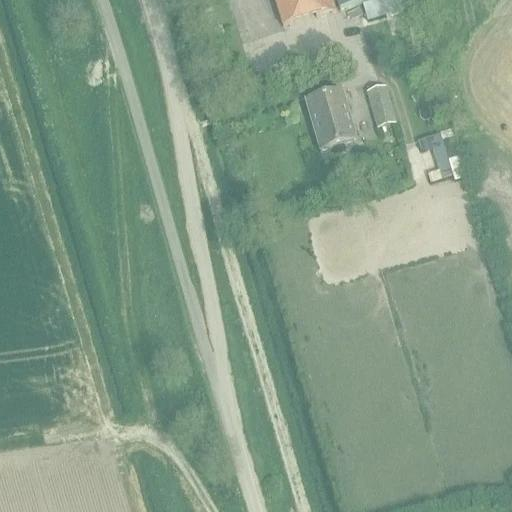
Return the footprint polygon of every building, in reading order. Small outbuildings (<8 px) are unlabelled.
[(272,0),(282,30),(330,15),(325,0),(272,0)] [(330,0),(335,14),(381,0),(330,0)] [(383,93),(367,97),(377,130),(393,126),(383,93)] [(355,144),(342,97),(306,107),(319,154),(355,144)] [(425,130),(427,147),(447,145),(445,127),(425,130)] [(465,144),(453,146),(457,169),(469,167),(465,144)] [(434,170),(456,165),(454,156),(432,160),(434,170)]
